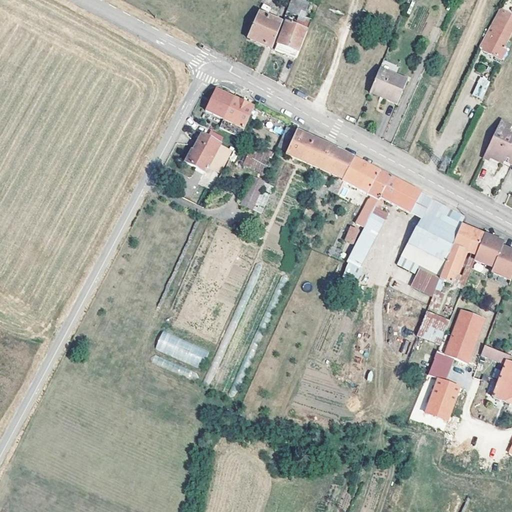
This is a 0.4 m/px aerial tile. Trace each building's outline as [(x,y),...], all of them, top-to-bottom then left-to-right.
[(306,3),(297,0),(293,0),(289,12),(301,16),(306,3)] [(502,58),(507,48),(504,47),(511,29),(511,14),(504,11),(499,9),(483,44),(484,45),(486,46),(484,50),(502,58)] [(251,37),(275,47),(284,23),(263,15),(263,13),(260,13),(251,37)] [(291,57),(297,59),(308,31),(288,24),(280,48),(292,53),(291,57)] [(408,81),(380,70),(370,93),(398,104),(408,81)] [(472,95),(482,100),(490,81),(480,76),(472,95)] [(224,120),(235,98),(217,89),(206,111),(224,120)] [(255,108),(235,98),(224,120),(244,129),(255,108)] [(224,120),(221,128),(241,137),(244,129),(224,120)] [(511,126),(501,121),(485,155),(491,158),(504,164),(505,162),(511,164),(511,133),(509,132),(511,126)] [(278,150),(287,154),(297,132),(288,127),(278,150)] [(287,154),(315,166),(339,178),(345,181),(356,159),(343,153),(343,152),(297,132),(287,154)] [(221,144),(203,135),(194,151),(193,151),(187,162),(206,172),(209,166),(220,145),(221,144)] [(230,149),(220,145),(209,166),(219,171),(230,149)] [(264,174),(271,154),(250,146),(242,166),(264,174)] [(344,182),(345,183),(373,197),(362,219),(359,225),(367,229),(377,207),(381,199),(391,178),(356,159),(345,181),(344,182)] [(261,213),(272,184),(250,176),(239,205),(261,213)] [(345,181),(339,178),(332,192),(333,193),(339,196),(342,190),(345,183),(344,182),(345,181)] [(381,199),(386,201),(412,214),(423,194),(391,178),(381,199)] [(316,184),(312,192),(323,198),(327,190),(316,184)] [(342,190),(339,196),(350,202),(353,197),(342,190)] [(423,194),(412,214),(422,220),(433,200),(423,194)] [(381,199),(377,207),(385,211),(386,207),(383,205),(386,201),(381,199)] [(441,276),(461,225),(465,217),(433,200),(422,220),(404,256),(441,276)] [(367,229),(364,235),(376,242),(390,213),(385,211),(377,207),(367,229)] [(211,219),(165,322),(218,345),(263,243),(211,219)] [(350,225),(344,240),(354,245),(360,229),(350,225)] [(468,253),(476,256),(485,235),(461,225),(441,276),(439,280),(451,285),(455,274),(459,276),(468,253)] [(361,275),(376,242),(364,235),(345,277),(361,285),(365,277),(361,275)] [(490,237),(485,235),(476,256),(475,260),(489,266),(492,265),(495,266),(492,273),(506,279),(509,277),(511,278),(511,254),(508,253),(508,250),(502,248),(504,243),(496,240),(494,241),(491,240),(490,237)] [(409,287),(430,296),(439,277),(418,267),(409,287)] [(455,287),(459,276),(455,274),(451,285),(455,287)] [(449,293),(441,312),(452,317),(459,297),(449,293)] [(440,304),(431,300),(429,307),(437,310),(440,304)] [(444,336),(449,323),(426,313),(417,337),(440,346),(444,336)] [(467,320),(458,316),(451,334),(460,338),(467,320)] [(162,331),(155,350),(200,368),(207,350),(162,331)] [(482,354),(506,364),(496,391),(493,389),(492,393),(494,394),(493,398),(511,405),(511,356),(485,346),(482,354)] [(436,377),(425,413),(449,421),(461,385),(446,380),(454,358),(436,352),(428,375),(436,377)]
